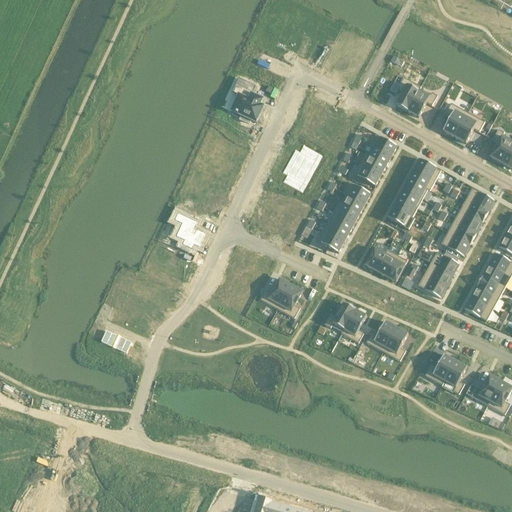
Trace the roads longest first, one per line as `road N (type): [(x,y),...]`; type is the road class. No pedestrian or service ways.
road 1 (residential): [(511,187),(313,78),(292,85),(226,230)]
road 2 (residential): [(129,440),(375,511)]
road 3 (residential): [(226,230),(195,296),(159,337),(129,440)]
